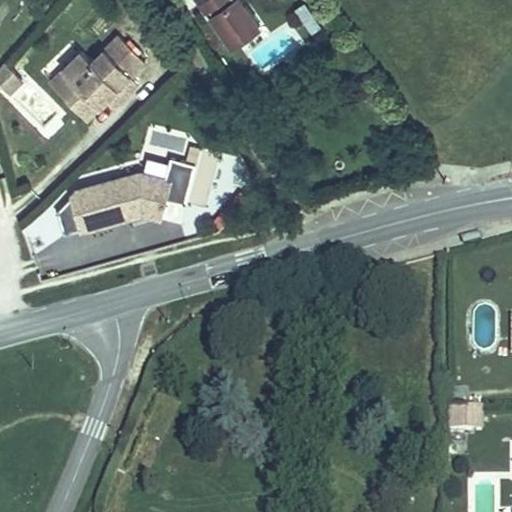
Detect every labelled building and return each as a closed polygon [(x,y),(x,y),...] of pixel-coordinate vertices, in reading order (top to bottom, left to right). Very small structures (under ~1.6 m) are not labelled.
[(187,0),(202,21),(204,20),(209,28),(231,13),(226,5),(228,4),(225,0),(187,0)] [(310,33),(319,29),(307,5),(299,9),(310,33)] [(231,13),(209,28),(203,33),(215,50),(219,47),(227,59),(253,41),(233,12),(231,13)] [(60,95),(48,106),(67,128),(88,110),(100,100),(106,107),(120,95),(114,87),(130,74),(105,46),(76,72),(66,60),(46,78),(60,95)] [(0,68),(0,85),(7,95),(22,83),(7,63),(0,68)] [(95,117),(106,107),(100,100),(88,110),(95,117)] [(117,188),(64,202),(74,240),(104,232),(103,227),(119,223),(139,228),(147,196),(117,188)] [(119,223),(103,227),(104,232),(117,229),(137,234),(139,228),(119,223)] [(511,343),(511,327),(492,327),(491,365),(511,365),(511,343)] [(464,418),(431,416),(431,439),(464,439),(464,418)]
